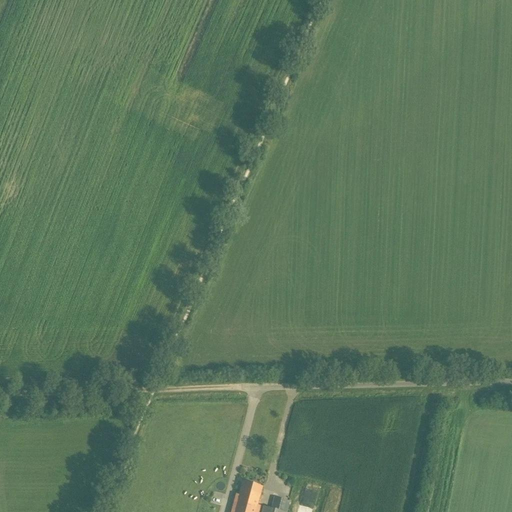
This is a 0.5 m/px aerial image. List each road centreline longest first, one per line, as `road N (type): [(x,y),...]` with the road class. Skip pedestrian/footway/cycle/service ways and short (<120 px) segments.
road 1 (unclassified): [(252,387),(511,382)]
road 2 (track): [(0,393),(252,387)]
